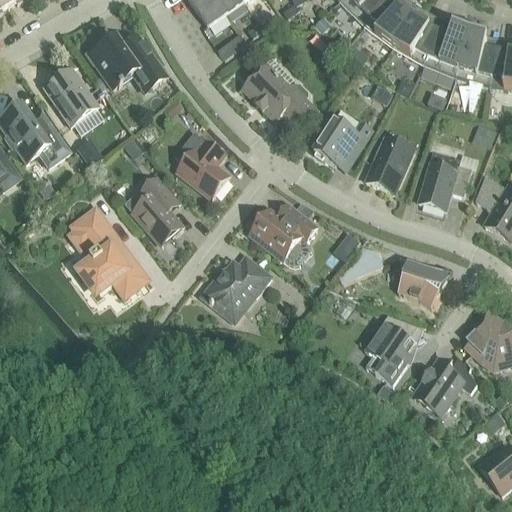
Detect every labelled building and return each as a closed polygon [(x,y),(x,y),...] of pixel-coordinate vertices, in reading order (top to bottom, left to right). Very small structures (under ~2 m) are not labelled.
[(29,1),(28,0),(1,0),(8,10),(15,5),(17,9),(29,1)] [(227,20),(212,0),(185,0),(212,38),(213,37),(209,32),(227,20)] [(245,7),(239,0),(212,0),(227,20),(245,7)] [(302,0),(291,0),(296,9),(305,4),(302,0)] [(347,0),(340,7),(365,32),(392,0),(347,0)] [(392,0),(365,32),(393,53),(420,13),(402,0),(392,0)] [(295,9),(284,18),(289,24),(300,16),(295,9)] [(393,53),(424,70),(445,27),(420,13),(393,53)] [(260,29),(265,35),(276,27),(271,20),(260,29)] [(324,23),(315,31),(321,38),(331,30),(324,23)] [(471,38),(445,27),(424,70),(456,84),(471,38)] [(265,35),(260,29),(249,37),(254,44),(265,35)] [(499,45),(471,38),(456,84),(491,92),(499,45)] [(240,39),(218,56),(226,66),(248,48),(240,39)] [(99,49),(85,59),(93,69),(95,68),(113,93),(117,90),(118,91),(131,83),(133,81),(134,81),(144,96),(145,97),(147,96),(150,93),(166,82),(141,46),(139,42),(138,41),(136,42),(123,52),(121,53),(114,43),(101,52),(99,49)] [(511,46),(499,45),(491,92),(511,94),(511,46)] [(267,72),(244,94),(277,127),(285,119),(300,135),(318,117),(306,105),(309,102),(309,97),(300,89),(296,89),(290,95),(267,72)] [(71,74),(44,93),(71,131),(98,112),(71,74)] [(400,90),(397,95),(407,100),(412,91),(406,88),(400,90)] [(177,104),(166,113),(173,121),(184,111),(177,104)] [(450,108),(449,115),(455,117),(457,110),(450,108)] [(21,110),(0,124),(0,130),(7,141),(5,142),(14,156),(16,154),(27,169),(40,160),(49,173),(70,158),(47,124),(36,132),(21,110)] [(335,125),(315,157),(336,170),(337,169),(336,169),(348,150),(359,156),(366,145),(335,125)] [(491,133),(469,128),(465,144),(488,149),(491,133)] [(185,168),(178,177),(213,204),(230,182),(212,168),(220,157),(208,147),(195,138),(176,161),(185,168)] [(415,155),(386,143),(366,187),(396,200),(415,155)] [(90,144),(76,154),(89,172),(103,162),(90,144)] [(0,189),(16,178),(0,155),(0,189)] [(431,169),(420,208),(446,216),(451,198),(464,202),(472,175),(459,171),(461,167),(434,159),(431,169)] [(507,194),(486,181),(477,207),(488,214),(489,213),(494,216),(485,231),(511,247),(511,192),(509,191),(507,194)] [(134,218),(160,248),(171,239),(173,242),(184,233),(167,213),(175,206),(179,211),(180,210),(157,184),(144,196),(143,195),(127,209),(134,218)] [(317,234),(288,211),(279,223),(270,216),(251,240),(284,266),(285,266),(289,269),(295,271),(300,270),(310,258),(310,253),(306,248),(317,234)] [(85,277),(82,279),(96,298),(98,296),(100,299),(116,287),(124,299),(126,297),(128,299),(137,292),(136,290),(138,289),(128,275),(135,269),(99,219),(97,220),(95,217),(76,231),(78,234),(77,235),(78,237),(74,240),(75,241),(74,242),(81,251),(82,250),(83,252),(87,249),(95,259),(91,262),(94,266),(83,274),(85,277)] [(349,238),(344,244),(355,253),(360,247),(349,238)] [(377,259),(379,259),(380,260),(381,259),(362,252),(362,254),(363,254),(341,283),(343,289),(382,273),(377,259)] [(254,299),(257,302),(272,282),(247,262),(239,271),(234,268),(219,287),(216,285),(202,302),(233,326),(254,299)] [(404,283),(399,298),(420,305),(432,314),(453,282),(402,265),(404,283)] [(469,348),(467,350),(481,366),(495,375),(508,370),(511,367),(511,332),(508,332),(504,328),(504,332),(498,327),(499,324),(495,321),(493,324),(488,321),(469,348)] [(389,322),(366,355),(366,354),(365,355),(383,368),(376,378),(394,391),(394,390),(394,389),(413,361),(404,355),(419,333),(389,322)] [(454,374),(440,364),(417,398),(430,407),(427,411),(441,420),(461,391),(471,398),(478,389),(469,377),(463,386),(451,378),(454,374)] [(384,390),(378,399),(391,408),(397,399),(384,390)] [(502,400),(495,405),(502,413),(509,408),(502,400)] [(499,419),(486,428),(493,438),(506,428),(499,419)] [(511,492),(511,454),(508,450),(480,472),(502,500),(511,492)]
